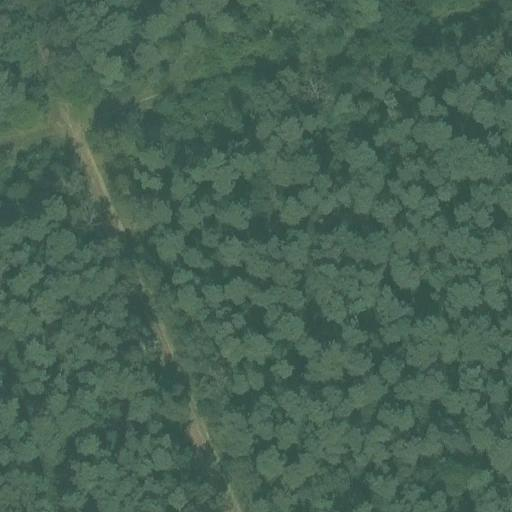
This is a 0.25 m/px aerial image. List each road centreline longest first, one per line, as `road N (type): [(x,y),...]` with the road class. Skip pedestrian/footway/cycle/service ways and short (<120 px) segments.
road 1 (track): [(33,0),(250,511)]
road 2 (track): [(0,124),(445,0)]
